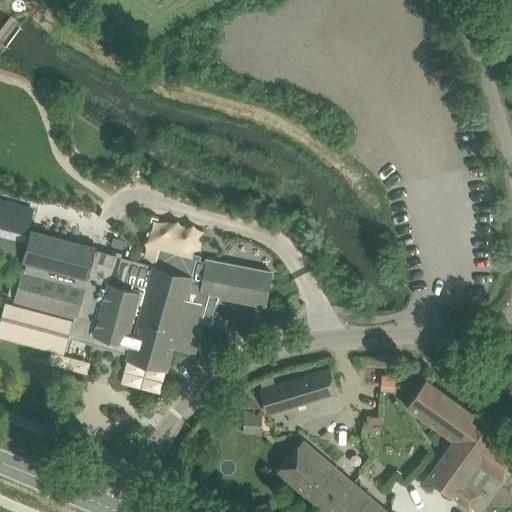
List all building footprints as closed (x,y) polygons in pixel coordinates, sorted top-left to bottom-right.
[(33,162),(99,194),(111,170),(46,137),(33,162)] [(0,252),(65,269),(78,219),(0,199),(0,252)] [(128,358),(139,361),(166,368),(173,345),(194,351),(210,293),(265,304),(272,271),(207,259),(160,245),(154,264),(130,257),(130,258),(118,255),(114,268),(91,261),(85,285),(23,269),(15,300),(75,316),(70,336),(129,352),(128,358)] [(261,388),(269,412),(338,391),(330,367),(261,388)] [(426,379),(414,395),(407,405),(454,440),(427,477),(469,508),(480,493),(464,481),(476,464),(502,482),(511,469),(511,449),(470,419),(474,414),(426,379)] [(243,433),(260,433),(261,416),(244,415),(243,433)] [(389,511),(319,452),(303,439),(277,470),(326,511),(389,511)]
